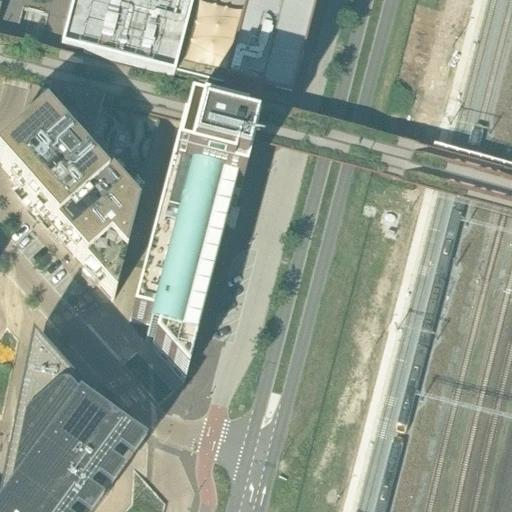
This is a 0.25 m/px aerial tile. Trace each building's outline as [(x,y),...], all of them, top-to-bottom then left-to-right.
[(0,0),(0,30),(15,34),(15,33),(23,0),(0,0)] [(316,0),(76,0),(63,51),(82,56),(81,59),(287,113),(316,0)] [(14,163),(0,174),(0,176),(18,197),(21,200),(102,291),(112,302),(113,302),(159,124),(48,95),(47,98),(41,121),(40,122),(5,153),(14,163)] [(208,288),(232,197),(238,198),(251,148),(193,133),(193,134),(179,130),(129,322),(149,327),(145,341),(153,343),(151,348),(183,384),(208,288)] [(0,483),(0,511),(94,511),(99,506),(105,510),(118,492),(112,488),(121,477),(126,481),(139,463),(107,439),(49,373),(27,350),(17,402),(12,423),(9,441),(7,450),(0,483)] [(88,406),(104,413),(110,399),(95,392),(88,406)]
